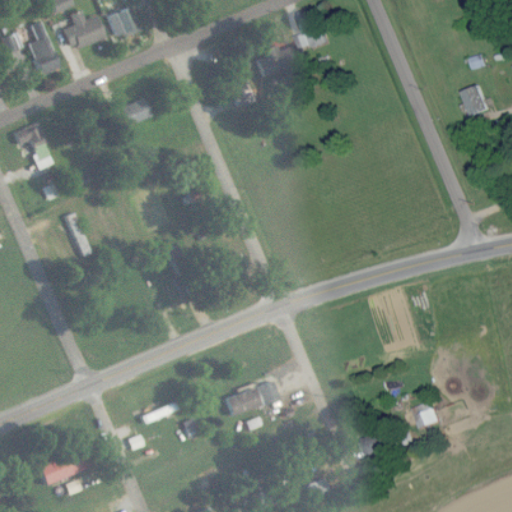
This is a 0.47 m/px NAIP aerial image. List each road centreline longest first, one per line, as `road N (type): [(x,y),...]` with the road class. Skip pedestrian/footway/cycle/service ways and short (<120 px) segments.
road 1 (secondary): [(0,422),(226,324),(511,243)]
road 2 (residential): [(340,455),(150,0)]
road 3 (residential): [(143,511),(0,180)]
road 4 (residential): [(0,121),(285,0)]
road 5 (residential): [(478,251),(374,0)]
